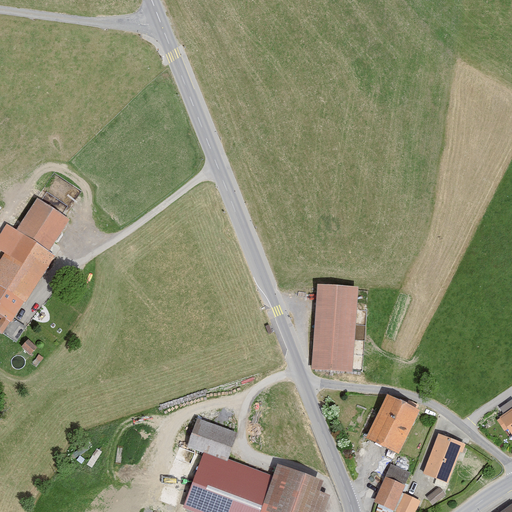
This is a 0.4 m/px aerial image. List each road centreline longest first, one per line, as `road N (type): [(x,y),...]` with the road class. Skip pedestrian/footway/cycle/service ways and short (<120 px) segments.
road 1 (secondary): [(302,380),(161,22)]
road 2 (unknown): [(302,380),(273,380),(258,390),(245,417),(243,453),(295,467),(348,497)]
road 3 (residential): [(302,380),(407,394),(463,426)]
road 4 (unclassified): [(161,22),(0,3)]
road 5 (secondary): [(352,511),(302,380)]
